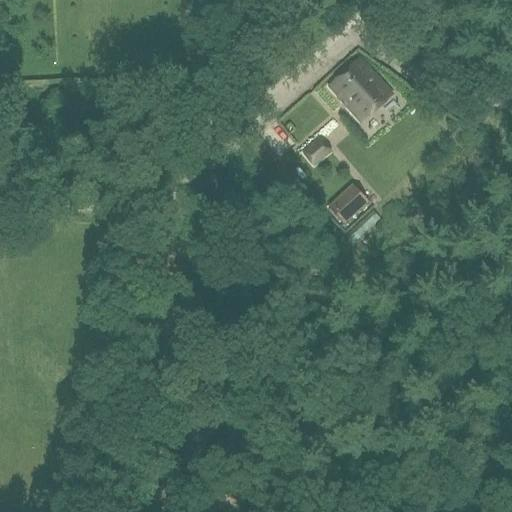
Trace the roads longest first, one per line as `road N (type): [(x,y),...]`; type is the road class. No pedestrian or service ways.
road 1 (track): [(168,189),(227,153),(358,34)]
road 2 (track): [(0,192),(98,208),(168,189)]
road 3 (track): [(511,105),(430,80),(358,34)]
